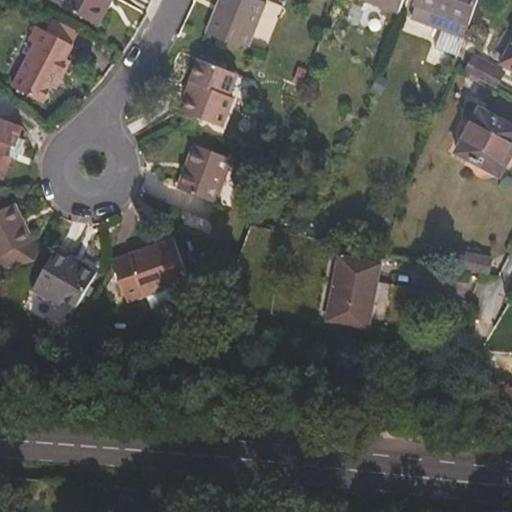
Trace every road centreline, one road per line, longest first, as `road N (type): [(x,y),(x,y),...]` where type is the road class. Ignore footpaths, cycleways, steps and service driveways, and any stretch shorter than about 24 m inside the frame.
road 1 (secondary): [(511,484),(0,441)]
road 2 (residential): [(91,165),(174,0)]
